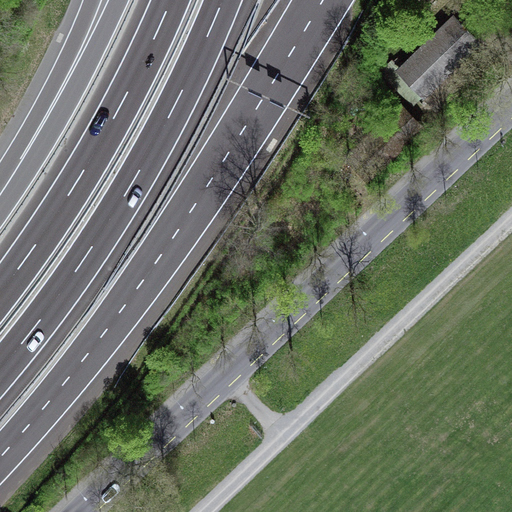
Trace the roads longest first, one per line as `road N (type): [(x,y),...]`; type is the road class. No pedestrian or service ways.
road 1 (secondary): [(511,106),(83,511)]
road 2 (motorway): [(0,457),(140,284),(322,0)]
road 3 (motorway): [(0,368),(124,196),(221,0)]
road 4 (track): [(511,220),(203,511)]
road 5 (motorway): [(170,0),(82,172),(0,292)]
road 6 (motorway): [(119,0),(68,102),(22,159)]
road 7 (motorway): [(92,0),(22,159)]
